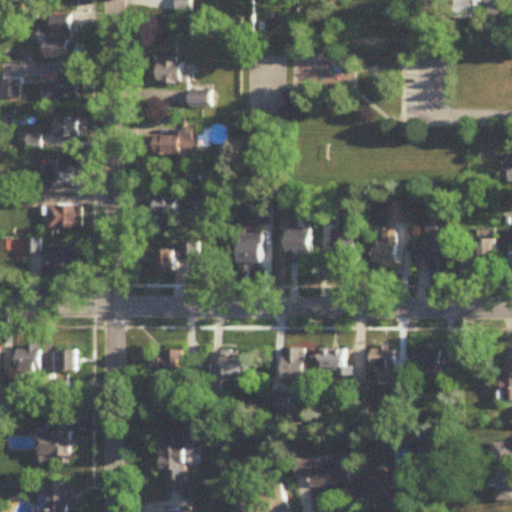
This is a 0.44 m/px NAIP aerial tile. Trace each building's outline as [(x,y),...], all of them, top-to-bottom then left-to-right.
[(193,0),(176,0),(176,12),(193,12),(193,0)] [(481,1),(454,1),(454,20),(481,20),(481,1)] [(500,20),(500,1),(485,1),(485,20),(500,20)] [(52,33),(71,34),(72,16),(53,16),(52,33)] [(83,59),(83,40),(48,40),(48,59),(83,59)] [(177,58),(158,58),(158,85),(192,85),(192,65),(177,65),(177,58)] [(45,99),(83,99),(83,76),(45,76),(45,99)] [(192,108),(212,108),(212,95),(192,95),(192,108)] [(58,139),(84,139),(84,118),(58,118),(58,139)] [(181,135),(154,135),(154,156),(196,156),(196,130),(181,130),(181,135)] [(30,148),(40,148),(40,135),(30,135),(30,148)] [(501,171),(502,183),(511,182),(511,154),(510,155),(510,171),(501,171)] [(79,188),(79,167),(50,167),(50,188),(79,188)] [(157,198),(157,217),(179,217),(179,198),(157,198)] [(50,206),(50,230),(83,230),(83,206),(50,206)] [(448,261),(448,227),(428,227),(428,248),(415,248),(415,267),(433,267),(433,261),(448,261)] [(288,261),(313,261),(313,228),(288,228),(288,261)] [(511,230),(503,230),(503,244),(511,243),(511,230)] [(242,232),(242,264),(264,264),(264,232),(242,232)] [(333,234),(333,267),(354,267),(354,234),(333,234)] [(495,240),(479,240),(479,268),(495,268),(495,240)] [(374,266),(396,266),(396,242),(374,242),(374,266)] [(199,244),(182,244),(182,261),(199,261),(199,244)] [(82,248),(48,248),(48,271),(82,271),(82,248)] [(174,252),(157,252),(157,273),(174,273),(174,252)] [(20,347),(20,373),(42,373),(42,346),(20,347)] [(284,383),(308,383),(308,349),(284,349),(284,383)] [(347,349),(323,349),(323,376),(347,376),(347,349)] [(417,350),(416,375),(425,375),(425,381),(456,382),(457,361),(442,361),(443,351),(417,350)] [(79,352),(62,352),(62,373),(79,373),(79,352)] [(158,382),(185,382),(185,352),(158,352),(158,382)] [(224,352),(224,377),(248,377),(248,352),(224,352)] [(396,352),(373,352),(373,381),(396,381),(396,352)] [(503,402),(511,401),(511,362),(503,363),(503,402)] [(188,446),(195,446),(195,431),(170,431),(170,441),(165,441),(165,492),(188,492),(188,446)] [(75,433),(42,433),(42,466),(75,466),(75,433)] [(498,488),(498,502),(511,502),(511,443),(493,443),(493,488),(498,488)] [(328,465),(328,458),(297,458),(297,478),(311,478),(311,488),(351,488),(351,465),(328,465)] [(406,511),(413,504),(379,472),(363,489),(387,511),(406,511)] [(74,511),(74,485),(41,485),(41,501),(49,501),(49,511),(74,511)] [(242,497),(245,511),(290,511),(284,485),(242,497)]
